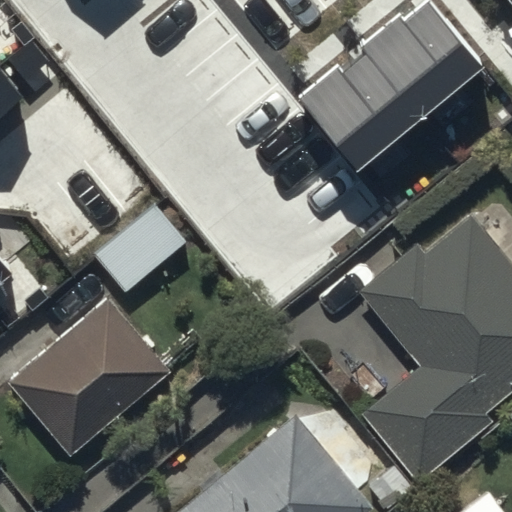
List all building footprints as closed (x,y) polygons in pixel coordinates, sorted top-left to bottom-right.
[(430,0),(426,0),(367,48),(420,112),(481,62),(430,0)] [(367,48),(307,98),(359,161),(420,112),(367,48)] [(0,75),(0,105),(15,94),(0,75)] [(482,396),(511,371),(511,251),(469,200),(424,236),(417,227),(355,277),(418,353),(361,399),(417,467),(491,407),(482,396)] [(156,207),(96,258),(123,290),(184,239),(156,207)] [(71,451),(171,367),(109,295),(10,379),(71,451)] [(344,511),(368,492),(290,399),(154,511),(344,511)]
